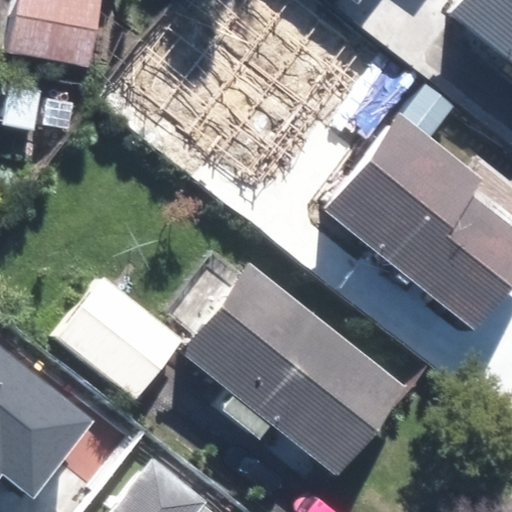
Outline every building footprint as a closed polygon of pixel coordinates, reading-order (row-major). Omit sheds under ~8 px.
[(20,0),(11,56),(92,69),(103,0),(20,0)] [(511,0),(444,0),(438,9),(511,67),(511,0)] [(295,136),(231,82),(177,145),(241,199),(295,136)] [(7,130),(36,135),(44,96),(14,91),(7,130)] [(312,206),(465,326),(511,265),(511,192),(474,163),(468,171),(388,108),(312,206)] [(242,266),(175,352),(226,393),(216,407),(253,436),(264,422),(328,471),(394,385),(242,266)] [(98,281),(55,335),(131,394),(172,339),(98,281)] [(0,472),(10,480),(67,404),(0,353),(0,472)] [(94,511),(179,511),(194,492),(140,452),(94,511)]
